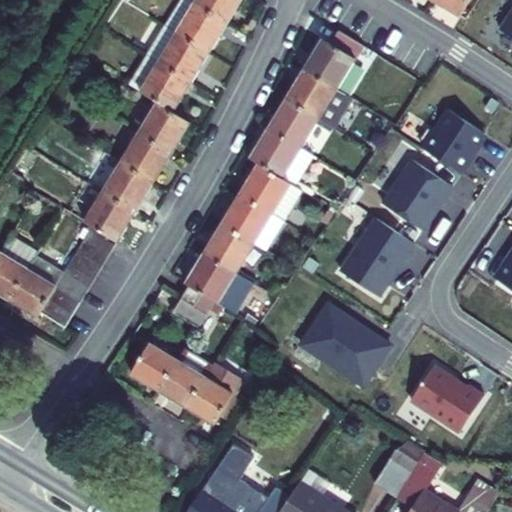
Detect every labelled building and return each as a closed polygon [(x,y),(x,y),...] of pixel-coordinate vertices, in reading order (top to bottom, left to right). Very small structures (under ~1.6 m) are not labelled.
[(181,0),(165,26),(210,54),(227,24),(188,0),(181,0)] [(188,0),(227,24),(241,0),(188,0)] [(431,0),(432,0),(459,17),(469,0),(431,0)] [(511,4),(497,28),(511,37),(511,4)] [(148,56),(192,83),(210,54),(165,26),(148,56)] [(304,69),(337,89),(363,46),(339,32),(331,44),(322,39),(304,69)] [(157,103),(173,113),(192,83),(148,56),(129,86),(157,103)] [(329,127),(348,96),(337,89),(304,69),(285,100),(319,120),(329,127)] [(319,120),(285,100),(268,129),(301,149),(319,120)] [(190,123),(173,113),(157,103),(139,133),(172,153),(190,123)] [(483,133),(447,109),(421,148),(459,174),(469,159),(467,158),(483,133)] [(301,149),(268,129),(249,160),(257,165),(291,185),(310,155),(301,149)] [(172,153),(139,133),(121,163),(153,183),(172,153)] [(447,184),(406,157),(377,201),(416,227),(436,197),(437,198),(447,184)] [(153,183),(121,163),(103,192),(135,212),(153,183)] [(291,185),(257,165),(240,194),(283,221),(302,192),(291,185)] [(90,227),(117,243),(135,212),(103,192),(84,223),(90,227)] [(283,221),(240,194),(222,224),(255,244),(266,250),(283,221)] [(409,240),(370,215),(334,268),(373,294),(409,240)] [(90,227),(84,223),(67,251),(75,255),(76,252),(83,240),(90,227)] [(255,244),(222,224),(204,254),(236,274),(255,244)] [(90,227),(83,240),(109,256),(117,243),(90,227)] [(0,294),(9,300),(36,257),(38,253),(11,236),(1,252),(0,253),(0,294)] [(102,268),(109,256),(83,240),(76,252),(102,268)] [(69,264),(95,280),(102,268),(76,252),(75,255),(69,264)] [(236,274),(204,254),(186,284),(189,286),(202,294),(213,301),(228,310),(247,280),(236,274)] [(511,256),(496,280),(511,290),(511,256)] [(62,275),(64,273),(36,257),(9,300),(37,317),(40,312),(47,301),(55,288),(80,304),(88,291),(62,275)] [(62,275),(88,291),(95,280),(69,264),(64,273),(62,275)] [(193,307),(202,294),(189,286),(181,300),(193,307)] [(73,316),(80,304),(55,288),(47,301),(73,316)] [(196,328),(213,301),(202,294),(193,307),(181,300),(172,313),(196,328)] [(40,312),(65,328),(73,316),(47,301),(40,312)] [(387,345),(324,303),(297,344),(360,386),(387,345)] [(149,343),(131,373),(159,390),(177,360),(149,343)] [(187,407),(212,366),(184,349),(177,360),(159,390),(187,407)] [(464,386),(431,364),(407,400),(462,436),(487,398),(465,384),(464,386)] [(214,424),(240,384),(212,366),(187,407),(214,424)] [(397,496),(417,463),(396,450),(374,484),(396,498),(397,496)] [(424,452),(417,463),(436,475),(442,465),(433,458),(424,452)] [(436,475),(417,463),(397,496),(415,508),(424,494),(436,475)] [(257,511),(260,509),(250,503),(210,479),(189,511),(257,511)] [(286,502),(279,511),(342,511),(344,510),(300,481),(286,502)] [(469,498),(490,511),(492,511),(501,499),(478,484),(469,498)] [(260,509),(257,511),(279,511),(286,502),(270,493),(260,509)] [(459,511),(450,511),(424,494),(415,508),(411,511),(490,511),(469,498),(459,511)]
